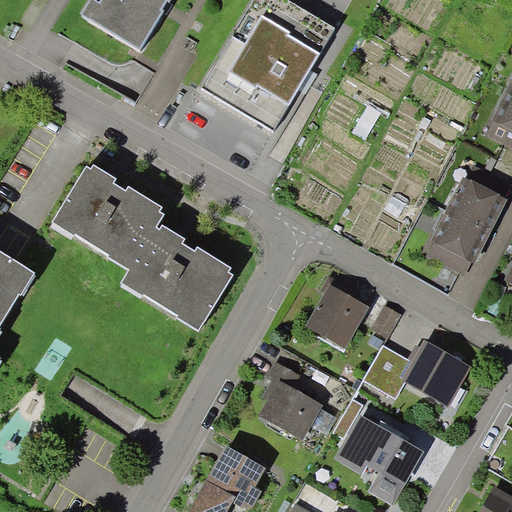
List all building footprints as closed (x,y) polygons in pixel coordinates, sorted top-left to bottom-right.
[(94,0),(90,0),(82,14),(141,50),(170,0),(101,0),(100,3),(94,0)] [(251,0),(200,87),(272,132),(335,28),(289,0),(251,0)] [(511,79),(492,119),(497,121),(500,123),(511,129),(511,79)] [(511,148),(511,129),(500,123),(497,121),(489,137),(511,148)] [(91,168),(86,165),(51,221),(73,235),(75,233),(109,254),(108,257),(129,269),(155,226),(163,213),(159,211),(161,206),(128,186),(126,190),(113,182),(115,177),(93,164),(91,168)] [(467,178),(504,197),(511,185),(473,165),(467,178)] [(467,178),(463,176),(430,240),(434,243),(472,262),(474,263),(507,199),(504,197),(467,178)] [(176,317),(198,330),(233,275),(228,272),(231,267),(197,246),(195,250),(182,242),(184,238),(162,224),(159,228),(155,226),(129,269),(121,282),(143,295),(144,294),(178,315),(176,317)] [(464,276),(472,262),(434,243),(426,257),(464,276)] [(0,329),(1,329),(0,328),(0,325),(20,293),(22,294),(36,271),(0,249),(0,329)] [(369,306),(329,284),(305,326),(346,349),(369,306)] [(402,315),(384,305),(371,328),(388,338),(402,315)] [(472,367),(425,340),(421,347),(413,362),(402,380),(407,383),(449,407),(472,367)] [(402,380),(413,362),(408,359),(383,345),(363,380),(397,400),(407,383),(402,380)] [(413,362),(421,347),(416,345),(408,359),(413,362)] [(300,375),(275,361),(266,376),(272,380),(262,397),(267,400),(259,414),(302,440),(310,426),(321,408),(323,404),(300,390),(304,385),(297,381),(300,375)] [(344,439),(364,405),(353,399),(333,433),(344,439)] [(338,418),(321,408),(310,426),(327,436),(338,418)] [(424,451),(359,414),(333,458),(362,475),(367,466),(379,472),(368,491),(393,505),(424,451)] [(266,467),(226,444),(187,511),(226,511),(233,502),(241,507),(243,504),(252,509),(262,491),(255,487),(266,467)] [(511,511),(511,495),(495,486),(479,511),(511,511)] [(311,511),(295,503),(290,511),(311,511)]
